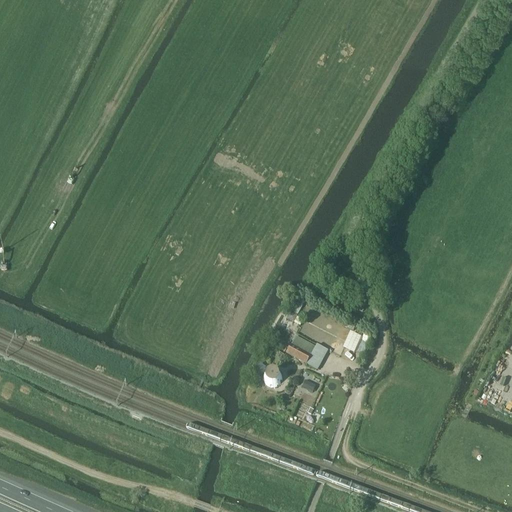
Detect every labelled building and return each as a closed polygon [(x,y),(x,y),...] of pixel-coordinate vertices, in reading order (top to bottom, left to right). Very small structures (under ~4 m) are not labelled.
[(290,314),(286,321),(300,327),(303,320),(297,317),(290,314)] [(296,338),(287,354),(307,365),(315,348),(296,338)] [(367,346),(356,341),(351,350),(362,356),(367,346)] [(264,367),(259,373),(264,377),(263,378),(263,379),(263,381),(263,383),(264,385),(265,386),(266,388),(268,389),(269,390),(271,390),(273,390),(275,390),(276,390),(277,390),(278,389),(279,388),(280,388),(280,387),(281,386),(282,385),(282,384),(283,383),(283,382),(283,381),(283,380),(283,379),(283,378),(282,377),(282,376),(281,375),(281,374),(280,373),(279,373),(278,372),(277,371),(276,371),(275,371),(274,371),(273,370),(272,371),(271,371),(269,371),(264,367)] [(305,383),(302,389),(312,394),(315,387),(305,383)]
